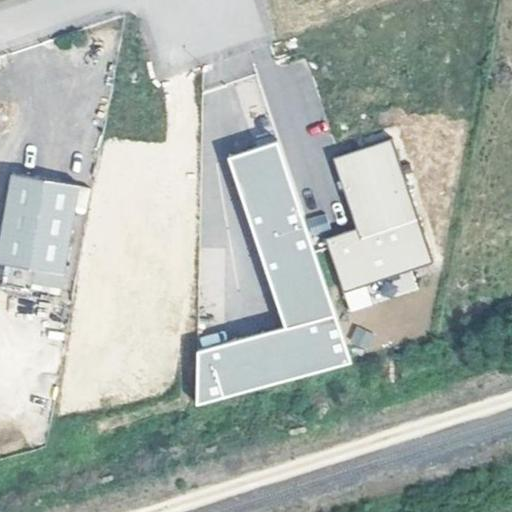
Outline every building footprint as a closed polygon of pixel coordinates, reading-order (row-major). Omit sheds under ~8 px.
[(277,329),(189,352),(202,404),(343,367),(284,140),(232,153),(277,329)] [(394,140),(334,157),(355,229),(326,238),(341,290),(430,263),(394,140)] [(7,169),(0,207),(0,259),(59,271),(76,182),(7,169)] [(31,285),(32,269),(5,266),(3,282),(31,285)] [(348,312),(373,304),(367,285),(342,293),(348,312)]
